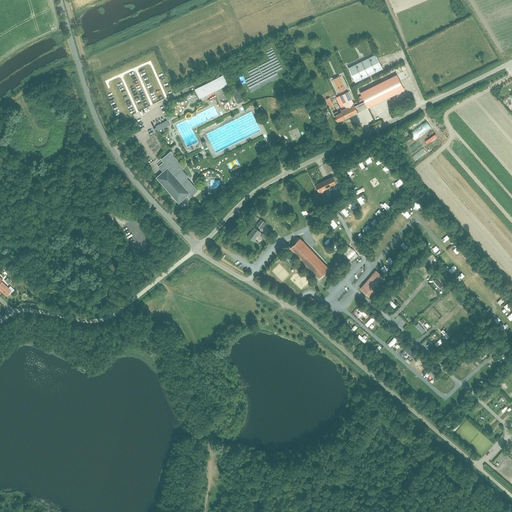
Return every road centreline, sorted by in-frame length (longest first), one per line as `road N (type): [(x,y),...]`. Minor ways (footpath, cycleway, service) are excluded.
road 1 (unclassified): [(511,497),(293,308),(196,248)]
road 2 (unclassified): [(511,63),(277,177),(196,248)]
road 3 (unclassified): [(196,248),(106,140),(59,0)]
road 4 (unclassified): [(196,248),(102,319),(24,310),(0,322)]
